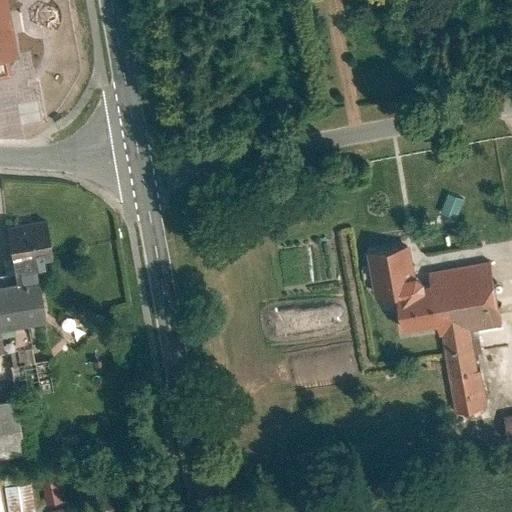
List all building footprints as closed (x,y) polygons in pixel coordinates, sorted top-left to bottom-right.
[(0,0),(0,73),(12,71),(9,55),(18,54),(9,0),(0,0)] [(0,338),(39,331),(27,267),(44,264),(36,217),(0,223),(0,253),(2,263),(0,263),(0,338)] [(438,319),(453,414),(484,409),(472,328),(498,324),(487,256),(426,266),(429,287),(411,290),(403,239),(356,247),(364,300),(391,295),(395,325),(438,319)] [(43,346),(1,352),(7,391),(49,384),(43,346)] [(6,399),(0,400),(0,454),(15,452),(6,399)] [(41,473),(48,502),(69,498),(63,468),(41,473)] [(0,510),(24,507),(19,472),(0,475),(0,510)]
